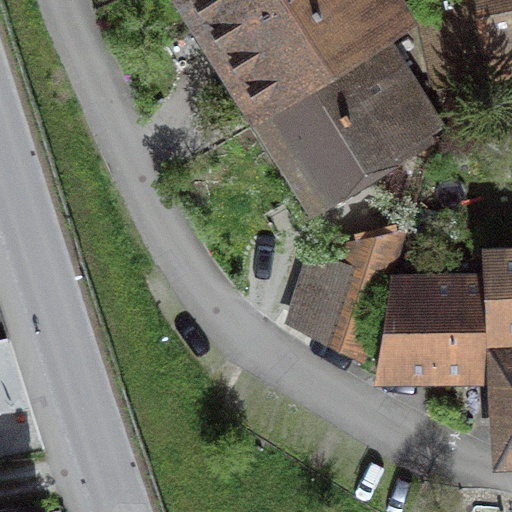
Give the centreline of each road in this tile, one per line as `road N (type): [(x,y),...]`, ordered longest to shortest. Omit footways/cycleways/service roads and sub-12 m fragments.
road 1 (residential): [(511,483),(449,459),(326,389),(252,342),(200,290),(154,206),(67,0)]
road 2 (primary): [(0,129),(120,511)]
